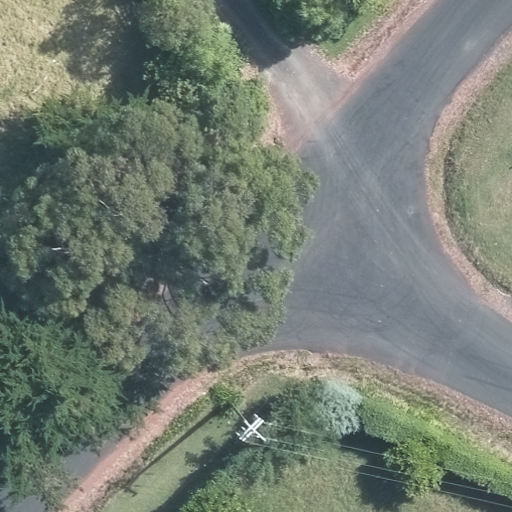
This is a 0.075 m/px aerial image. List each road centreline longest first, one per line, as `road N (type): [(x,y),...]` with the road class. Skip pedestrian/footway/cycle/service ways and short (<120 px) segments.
road 1 (unclassified): [(278,235),(15,511)]
road 2 (unclassified): [(502,0),(278,235)]
road 3 (unclassified): [(511,352),(278,235)]
